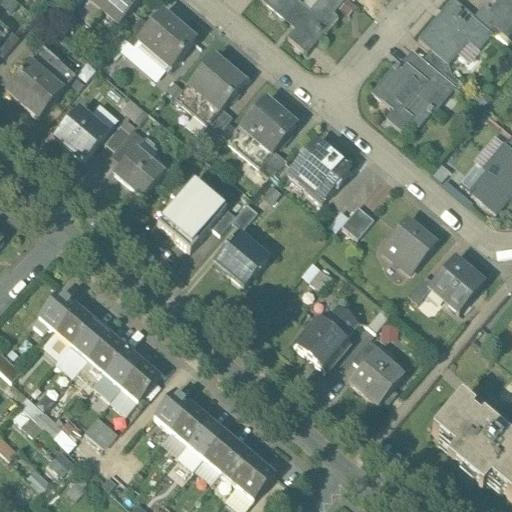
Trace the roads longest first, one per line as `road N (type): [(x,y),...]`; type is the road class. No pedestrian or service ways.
road 1 (tertiary): [(348,473),(69,228)]
road 2 (residential): [(317,110),(511,257)]
road 3 (residential): [(202,0),(317,110)]
road 4 (residential): [(317,110),(426,0)]
